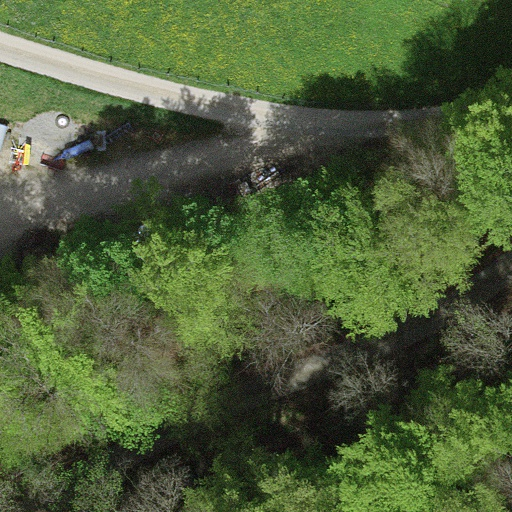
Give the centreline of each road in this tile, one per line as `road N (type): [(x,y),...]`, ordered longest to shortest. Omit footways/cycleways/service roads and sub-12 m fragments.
road 1 (unclassified): [(33,511),(133,449),(404,335),(511,268)]
road 2 (track): [(0,47),(184,100),(345,122),(416,120),(511,101)]
road 3 (track): [(269,113),(143,172),(0,204)]
